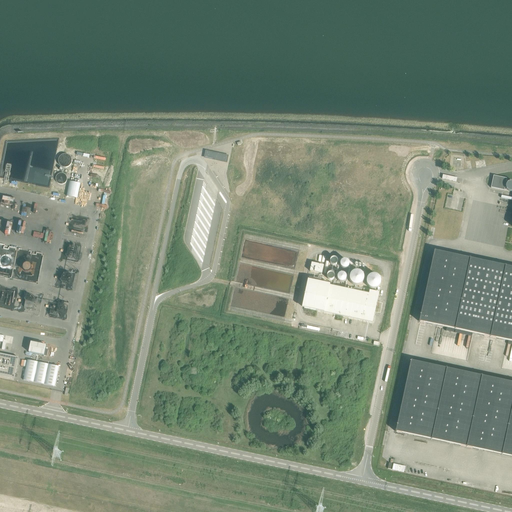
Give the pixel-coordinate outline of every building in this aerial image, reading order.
[(227,163),(228,156),(205,151),(204,158),(227,163)] [(506,178),(493,176),(491,188),(504,191),(506,178)] [(78,198),(80,183),(69,181),(67,197),(78,198)] [(14,205),(15,198),(2,196),(1,202),(0,201),(0,205),(4,206),(4,204),(14,205)] [(40,215),(55,217),(56,207),(54,207),(54,210),(49,209),(49,211),(41,210),(42,204),(32,202),(31,207),(36,207),(35,217),(40,217),(40,215)] [(33,237),(45,238),(44,241),(48,242),(49,233),(51,234),(52,231),(44,230),(44,233),(34,231),(33,237)] [(511,267),(434,251),(419,322),(511,342),(511,267)] [(34,274),(37,274),(39,263),(29,261),(30,255),(20,253),(18,260),(20,260),(18,273),(34,276),(34,274)] [(349,265),(348,263),(348,262),(347,261),(345,260),(343,260),(342,260),(341,261),(340,262),(340,264),(340,265),(340,267),(341,268),(342,269),(343,269),(345,269),(346,268),(348,267),(348,266),(349,265)] [(324,266),(311,263),(310,271),(322,274),(324,266)] [(363,283),(364,280),(364,278),(363,275),(362,273),(360,272),(357,271),(355,272),(352,273),(351,274),(349,277),(349,279),(349,281),(351,284),(352,285),(355,286),(357,287),(360,286),(362,285),(363,283)] [(346,278),(345,276),(345,275),(343,274),(342,273),(340,273),(339,274),(338,275),(337,276),(336,277),(336,279),(337,280),(338,281),(339,282),(340,282),(342,282),(343,282),(344,281),(345,279),(346,278)] [(380,286),(381,284),(381,281),(380,279),(378,277),(376,276),(374,275),(371,275),(369,276),(367,278),(366,280),(366,283),(366,285),(367,287),(369,289),(371,290),(374,290),(376,290),(378,288),(380,286)] [(308,280),(302,308),(304,308),(316,311),(372,323),(379,293),(369,291),(368,294),(323,284),(324,281),(323,281),(324,278),(318,277),(317,280),(309,278),(308,281),(308,280)] [(35,301),(32,300),(33,296),(27,295),(24,307),(33,309),(35,301)] [(49,302),(46,309),(57,312),(59,305),(49,302)] [(31,342),(29,353),(44,356),(46,346),(31,342)] [(18,358),(0,354),(0,375),(14,378),(18,358)] [(55,387),(59,367),(27,360),(23,380),(55,387)] [(511,382),(411,361),(395,432),(511,456),(511,382)] [(394,463),(392,469),(404,472),(405,466),(394,463)]
